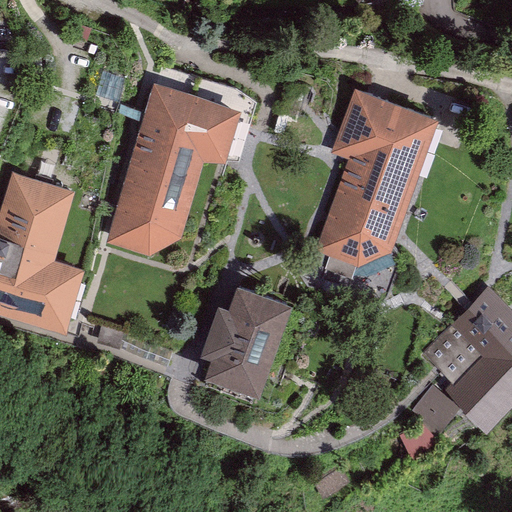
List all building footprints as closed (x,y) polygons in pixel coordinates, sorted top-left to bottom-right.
[(225,162),(239,110),(153,84),(105,242),(148,255),(180,237),(203,162),(225,162)] [(389,251),(437,120),(354,88),(331,152),(348,158),(314,249),(358,266),(389,251)] [(74,191),(11,172),(0,209),(0,312),(65,332),(83,271),(53,262),(74,191)] [(291,306),(236,287),(227,310),(217,307),(200,356),(210,360),(204,379),(259,398),(291,306)] [(511,403),(511,311),(487,287),(450,324),(451,325),(423,353),(452,383),(444,391),(484,431),(511,403)] [(458,407),(432,385),(411,411),(437,433),(458,407)]
